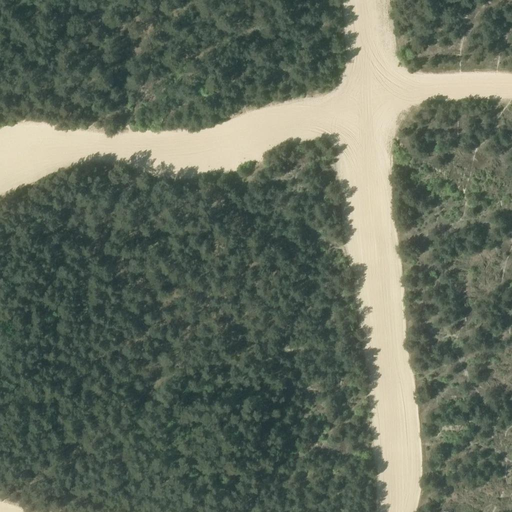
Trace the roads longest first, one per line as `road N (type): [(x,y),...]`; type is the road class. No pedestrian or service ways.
road 1 (track): [(511,86),(419,89),(200,145),(50,151),(0,167)]
road 2 (track): [(400,511),(407,480),(367,0)]
